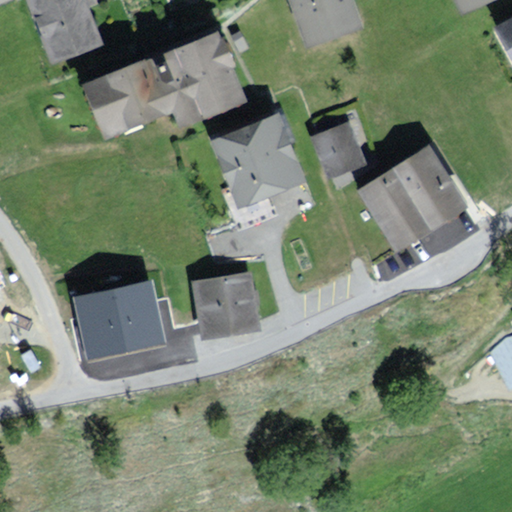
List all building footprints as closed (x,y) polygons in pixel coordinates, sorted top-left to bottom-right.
[(83,0),(41,0),(31,4),(54,65),(102,47),(83,0)] [(361,0),(299,0),(317,53),(373,34),(361,0)] [(458,0),(467,19),(510,0),(458,0)] [(223,34),(85,90),(108,145),(187,113),(193,129),(252,105),(223,34)] [(285,117),(219,143),(248,216),(314,190),(285,117)] [(356,127),(321,141),(337,181),(372,167),(356,127)] [(441,154),(372,200),(412,260),(482,215),(441,154)] [(161,340),(149,284),(79,300),(91,355),(161,340)] [(257,284),(203,295),(214,347),(268,336),(257,284)]
